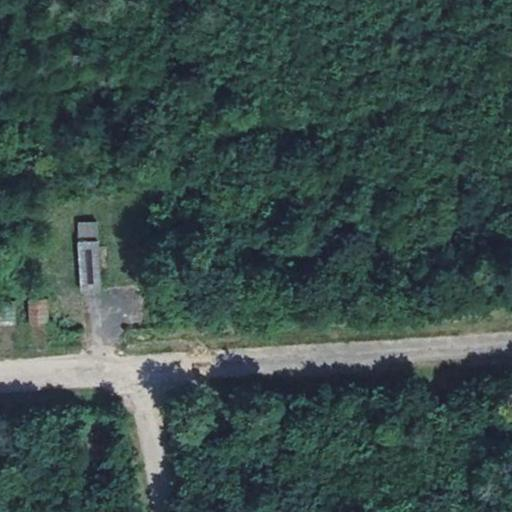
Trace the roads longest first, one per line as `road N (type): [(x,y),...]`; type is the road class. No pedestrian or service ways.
road 1 (unclassified): [(136,365),(511,344)]
road 2 (unclassified): [(136,365),(164,511)]
road 3 (unclassified): [(0,372),(136,365)]
